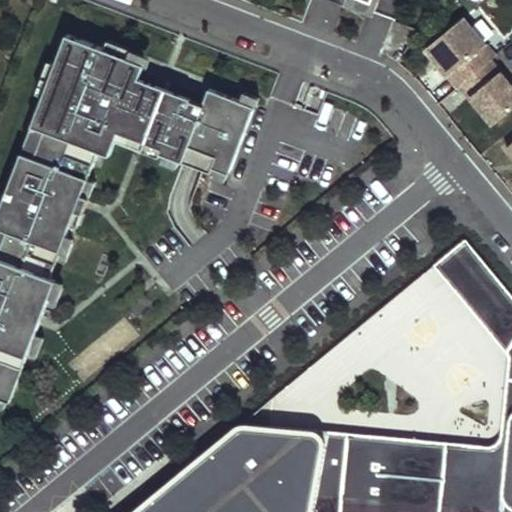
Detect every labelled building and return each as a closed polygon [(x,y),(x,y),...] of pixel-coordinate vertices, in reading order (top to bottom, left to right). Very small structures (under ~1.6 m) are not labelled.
[(345,1),(345,2),(376,14),(380,0),(347,0),(347,1),(345,1)] [(464,17),(426,49),(458,87),(461,85),(491,60),(496,56),(464,17)] [(106,48),(68,33),(57,63),(59,64),(47,95),(45,94),(33,125),(46,129),(36,156),(23,152),(0,211),(0,226),(8,229),(0,250),(0,397),(7,401),(10,402),(28,355),(36,334),(40,325),(34,322),(51,277),(58,259),(66,239),(71,224),(89,178),(99,150),(108,127),(117,130),(124,114),(126,114),(128,111),(135,113),(142,94),(135,92),(143,71),(146,63),(126,55),(106,48)] [(130,47),(109,39),(106,48),(126,55),(130,47)] [(50,60),(38,92),(45,94),(47,95),(59,64),(57,63),(50,60)] [(461,85),(494,125),(511,109),(511,85),(507,79),(491,60),(461,85)] [(189,97),(192,89),(143,71),(135,92),(142,94),(135,113),(128,111),(126,114),(124,114),(117,130),(108,127),(99,150),(108,153),(114,138),(160,157),(161,152),(165,141),(156,136),(153,134),(152,131),(152,129),(152,128),(155,121),(166,95),(168,93),(170,92),(173,92),(175,92),(189,97)] [(165,141),(161,152),(165,153),(180,159),(211,170),(212,171),(214,167),(229,172),(230,173),(256,105),(241,99),(210,88),(205,103),(175,92),(173,92),(170,92),(168,93),(166,95),(152,128),(152,129),(152,131),(153,134),(156,136),(165,141)] [(33,125),(23,152),(36,156),(46,129),(33,125)] [(165,153),(162,162),(177,167),(180,159),(165,153)] [(78,227),(96,180),(89,178),(71,224),(78,227)] [(66,262),(74,242),(66,239),(58,259),(66,262)] [(502,447),(242,423),(260,453),(270,467),(304,441),(384,448),(380,492),(292,491),(289,511),(460,511),(444,510),(449,455),(508,460),(511,425),(511,294),(467,239),(435,265),(511,358),(502,447)] [(55,283),(57,279),(51,277),(34,322),(40,325),(48,304),(56,307),(64,286),(55,283)] [(123,317),(69,364),(84,381),(138,334),(123,317)] [(28,355),(37,358),(45,337),(36,334),(28,355)] [(380,492),(384,448),(304,441),(270,467),(260,453),(242,423),(133,511),(511,511),(511,425),(508,460),(449,455),(444,510),(460,511),(289,511),(292,491),(380,492)]
